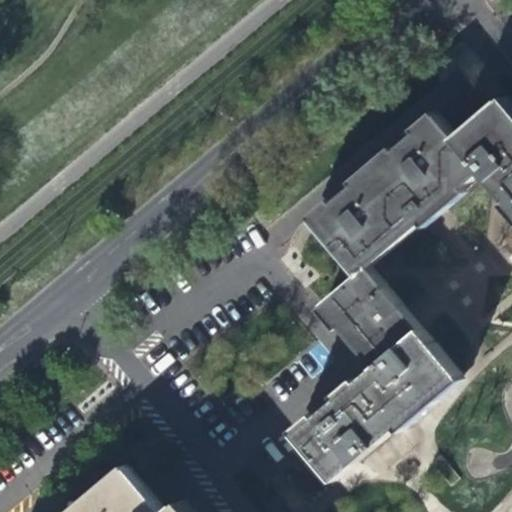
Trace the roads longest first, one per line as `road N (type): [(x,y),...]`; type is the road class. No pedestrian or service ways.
road 1 (residential): [(422,0),(72,294)]
road 2 (residential): [(236,511),(72,294)]
